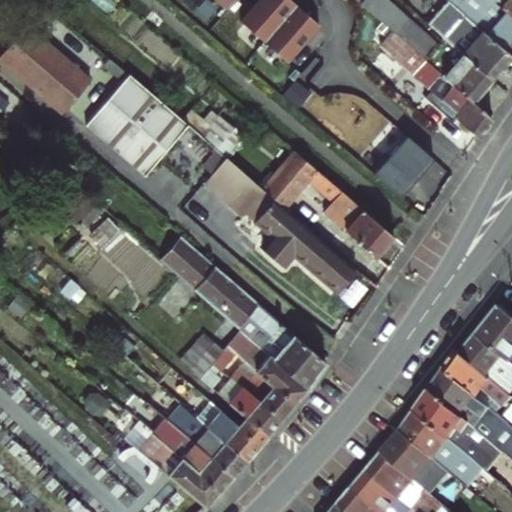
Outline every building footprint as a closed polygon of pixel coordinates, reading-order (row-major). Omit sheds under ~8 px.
[(219,0),(229,9),(236,0),(219,0)] [(260,0),(241,22),(287,61),(320,24),(291,0),(260,0)] [(357,0),(384,23),(397,9),(386,0),(375,0),(374,2),(371,0),(357,0)] [(511,17),(492,0),(491,0),(482,10),(471,0),(463,0),(463,1),(461,0),(447,0),(450,2),(511,56),(511,17)] [(511,0),(492,0),(511,17),(511,0)] [(511,56),(450,2),(430,25),(464,54),(492,79),(511,56)] [(408,19),(397,9),(384,23),(394,31),(396,33),(408,19)] [(103,69),(39,14),(10,47),(75,103),(103,69)] [(492,79),(464,54),(457,62),(408,19),(396,33),(473,100),(492,79)] [(396,33),(394,31),(379,47),(430,91),(426,96),(451,118),(453,115),(479,138),(493,118),(473,100),(396,33)] [(131,75),(87,126),(145,175),(188,125),(182,119),(131,75)] [(182,119),(188,125),(206,139),(219,124),(223,119),(211,109),(201,120),(190,110),(182,119)] [(374,174),(401,197),(434,159),(407,136),(374,174)] [(261,187),(284,206),(309,177),(342,206),(334,215),(349,227),(347,229),(377,255),(394,235),(294,149),(261,187)] [(237,166),(226,157),(204,183),(240,214),(244,213),(269,235),(261,244),(286,266),(295,256),(337,292),(357,269),(284,206),(261,187),(237,166)] [(81,192),(67,180),(51,199),(78,223),(93,206),(80,194),(81,192)] [(159,259),(176,274),(226,317),(238,328),(248,316),(270,335),(266,340),(278,351),(273,357),(307,387),(326,362),(180,235),(159,259)] [(511,313),(501,304),(462,352),(488,375),(505,354),(511,359),(511,313)] [(273,357),(238,328),(226,317),(220,324),(249,349),(240,359),(243,361),(293,405),(307,387),(273,357)] [(214,361),(223,351),(203,334),(181,361),(200,377),(214,361)] [(148,374),(113,344),(103,355),(128,376),(130,374),(153,395),(161,385),(148,374)] [(227,347),(223,351),(214,361),(220,367),(222,367),(224,365),(226,366),(236,355),(227,347)] [(493,410),(508,393),(488,375),(462,352),(458,349),(445,368),(481,400),(493,410)] [(200,391),(162,358),(148,374),(161,385),(186,407),(200,391)] [(220,367),(214,361),(200,377),(211,387),(219,377),(214,373),(220,367)] [(230,376),(280,419),(293,405),(243,361),(230,376)] [(431,388),(467,419),(481,400),(445,368),(431,388)] [(260,443),(280,419),(230,376),(217,392),(227,401),(221,409),(260,443)] [(431,388),(416,409),(448,436),(485,467),(491,472),(506,454),(467,419),(431,388)] [(260,443),(221,409),(210,399),(196,415),(207,425),(246,459),(260,443)] [(448,436),(416,409),(402,429),(469,486),(485,467),(448,436)] [(220,490),(233,475),(177,427),(165,417),(152,432),(153,433),(180,456),(220,490)] [(184,419),(177,427),(233,475),(246,459),(207,425),(200,433),(184,419)] [(508,423),(503,419),(498,424),(504,428),(508,423)] [(151,431),(140,421),(135,428),(146,438),(151,431)] [(220,490),(180,456),(153,433),(138,450),(205,507),(220,490)] [(382,450),(367,469),(411,507),(411,505),(421,495),(417,491),(422,485),(382,450)] [(367,469),(352,486),(381,511),(406,511),(411,507),(367,469)] [(426,488),(422,485),(417,491),(421,495),(426,488)] [(337,504),(346,511),(381,511),(352,486),(337,504)] [(430,491),(426,488),(421,495),(425,498),(430,491)] [(425,498),(428,501),(433,494),(430,491),(425,498)] [(433,494),(428,501),(431,504),(437,498),(433,494)] [(440,500),(437,498),(431,504),(435,507),(440,500)] [(440,500),(435,507),(438,510),(444,504),(440,500)]
